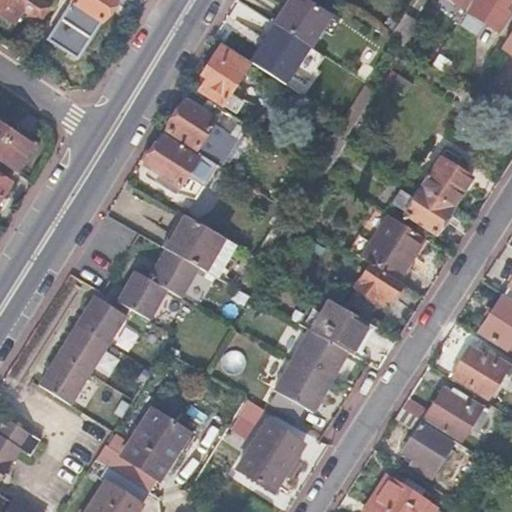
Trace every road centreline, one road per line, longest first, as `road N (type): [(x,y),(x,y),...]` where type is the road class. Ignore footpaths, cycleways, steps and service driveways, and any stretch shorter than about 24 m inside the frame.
road 1 (primary): [(0,329),(203,0)]
road 2 (residential): [(311,511),(511,200)]
road 3 (primary): [(97,133),(0,290)]
road 4 (primary): [(180,0),(97,133)]
